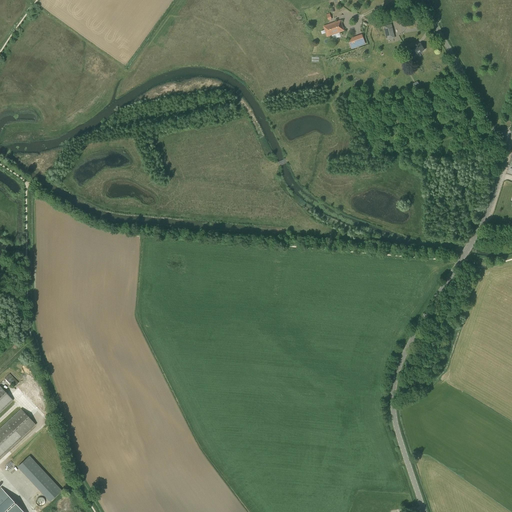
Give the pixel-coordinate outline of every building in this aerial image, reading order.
[(327,37),(345,31),(341,20),(323,26),(327,37)] [(424,50),(421,43),(414,47),(413,44),(406,47),(409,52),(412,51),(415,56),(419,54),(419,53),(424,50)] [(11,372),(6,377),(15,386),(20,382),(11,372)] [(0,412),(13,401),(0,386),(0,412)] [(0,458),(36,425),(21,409),(0,428),(0,458)] [(16,466),(49,501),(62,490),(29,454),(16,466)] [(0,511),(22,511),(23,511),(8,496),(4,499),(0,494),(0,511)] [(387,503),(363,497),(361,504),(379,509),(378,511),(377,511),(374,511),(373,511),(372,511),(390,511),(391,511),(392,505),(393,501),(387,500),(387,503)]
